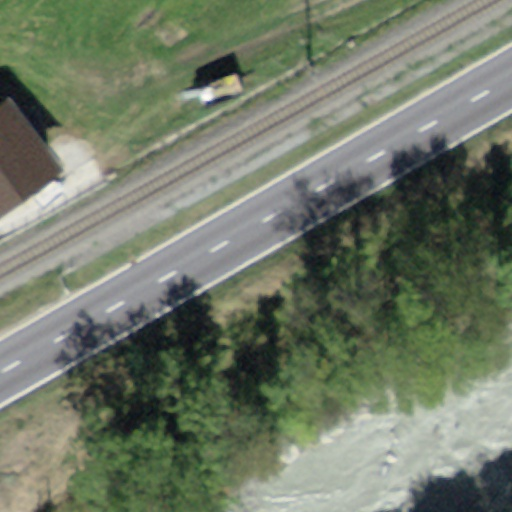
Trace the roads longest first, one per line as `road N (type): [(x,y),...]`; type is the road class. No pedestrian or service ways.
road 1 (primary): [(0,373),(511,74)]
road 2 (track): [(342,0),(111,96)]
